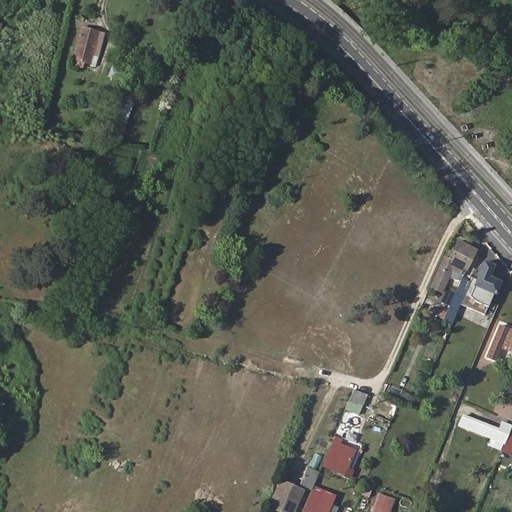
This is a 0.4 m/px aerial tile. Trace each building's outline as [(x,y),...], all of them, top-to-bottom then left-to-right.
[(99,34),(82,29),(73,62),(90,66),(91,63),(98,36),(99,34)] [(98,36),(91,63),(98,64),(105,38),(98,36)] [(114,64),(110,77),(120,80),(124,66),(114,64)] [(100,93),(90,90),(85,109),(93,111),(96,104),(100,93)] [(442,294),(444,293),(453,274),(461,277),(468,272),(477,252),(458,244),(450,260),(446,259),(432,290),(442,294)] [(469,285),(461,305),(484,315),(492,296),(495,297),(500,284),(497,283),(488,279),(489,276),(493,267),(484,263),(474,286),(469,285)] [(453,324),(456,317),(461,305),(469,285),(470,283),(462,281),(445,321),(453,324)] [(496,362),(502,350),(511,353),(511,330),(501,326),(487,359),(496,362)] [(345,412),(359,415),(365,394),(350,390),(345,412)] [(458,427),(504,446),(511,427),(502,423),(499,429),(463,416),(458,427)] [(511,433),(499,467),(505,470),(506,469),(511,454),(511,433)] [(340,445),(331,466),(345,472),(354,452),(340,445)] [(320,473),(309,469),(301,487),(312,492),(320,473)] [(293,499),(296,490),(286,486),(282,484),(271,509),(276,511),(293,511),(298,501),(293,499)] [(301,493),(296,490),(293,499),(298,501),(301,493)] [(307,511),(309,511),(328,511),(335,497),(321,491),(315,503),(311,501),(307,511)] [(379,497),(377,503),(392,510),(398,511),(402,503),(395,500),(393,502),(379,497)] [(391,511),(392,510),(377,503),(373,511),(391,511)]
